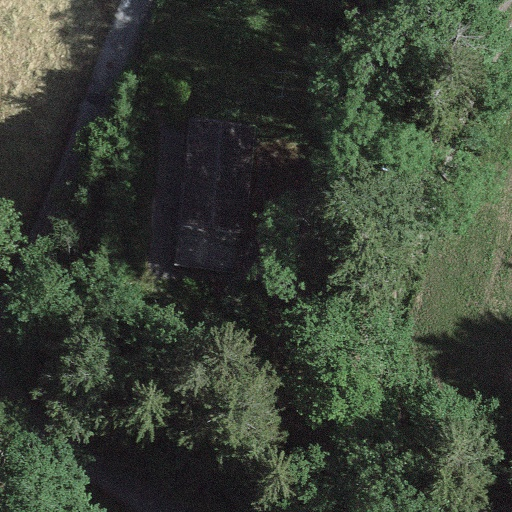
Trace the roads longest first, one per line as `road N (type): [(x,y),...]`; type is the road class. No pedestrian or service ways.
road 1 (track): [(330,511),(363,417),(380,327),(465,74),(511,14)]
road 2 (residential): [(0,340),(22,307),(138,0)]
road 3 (track): [(170,511),(0,378)]
